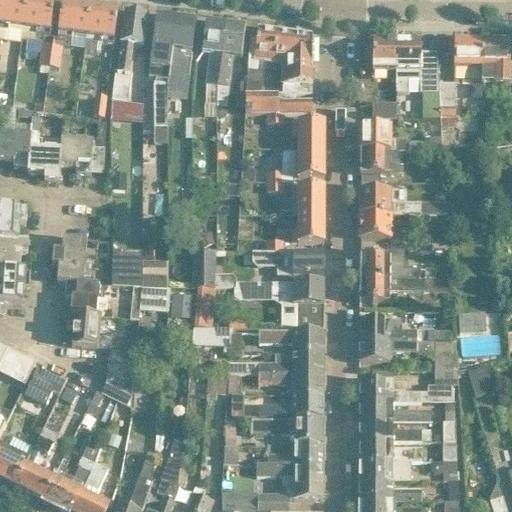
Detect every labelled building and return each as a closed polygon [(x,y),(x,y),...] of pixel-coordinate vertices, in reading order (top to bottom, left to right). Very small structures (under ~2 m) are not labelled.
[(0,0),(0,32),(8,34),(9,29),(23,31),(26,2),(9,0),(0,0)] [(50,39),(54,5),(26,2),(23,31),(36,33),(35,37),(50,39)] [(58,40),(63,41),(62,48),(84,51),(86,39),(90,10),(62,6),(58,40)] [(117,14),(90,10),(86,39),(98,41),(98,45),(113,47),(117,14)] [(117,74),(115,73),(111,104),(127,106),(134,47),(143,49),(147,18),(125,15),(117,74)] [(153,131),(167,131),(167,87),(168,88),(168,82),(176,22),(157,19),(153,49),(161,50),(157,85),(152,85),(153,131)] [(192,55),(196,24),(176,22),(168,82),(179,84),(183,53),(192,55)] [(202,55),(211,56),(207,85),(205,85),(204,108),(216,108),(216,94),(218,88),(226,28),(206,25),(202,55)] [(216,121),(226,121),(227,95),(228,95),(232,60),(241,61),(245,31),(226,28),(218,88),(216,94),(216,108),(216,121)] [(266,118),(283,118),(311,118),(312,103),(278,103),(278,97),(262,97),(264,66),(281,67),(281,85),(288,85),(288,93),(293,93),(292,98),(312,98),(312,39),(258,32),(257,42),(250,41),(249,61),(248,73),(245,97),(246,97),(245,117),(266,118)] [(372,74),(392,74),(395,74),(395,44),(372,44),(372,74)] [(420,56),(420,44),(395,44),(395,74),(395,96),(408,96),(408,84),(419,84),(420,97),(439,97),(438,88),(436,56),(420,56)] [(453,84),(468,84),(482,84),(482,69),(481,69),(482,44),(454,44),(453,84)] [(511,87),(511,65),(510,66),(510,45),(482,44),(481,69),(482,69),(482,84),(482,86),(494,86),(494,88),(511,87)] [(39,70),(47,71),(49,71),(52,50),(42,48),(39,70)] [(62,51),(52,50),(49,71),(47,85),(56,86),(62,51)] [(439,97),(440,123),(441,123),(456,122),(454,88),(438,88),(439,97)] [(93,120),(93,121),(103,122),(106,101),(96,100),(94,116),(93,120)] [(395,123),(395,110),(395,107),(372,106),(372,123),(395,123)] [(283,128),(283,118),(266,118),(266,128),(283,128)] [(28,171),(27,177),(44,178),(44,185),(59,186),(60,169),(61,154),(60,154),(37,152),(39,121),(32,120),(31,128),(28,171)] [(0,163),(14,164),(14,171),(28,171),(31,128),(30,128),(15,126),(13,139),(0,138),(0,163)] [(61,143),(60,154),(61,154),(60,169),(76,170),(76,177),(91,178),(91,174),(103,175),(105,151),(106,127),(98,126),(98,141),(93,145),(73,144),(61,143)] [(298,140),(298,154),(324,154),(324,126),(293,126),(293,140),(298,140)] [(399,155),(407,155),(420,155),(421,155),(421,146),(408,145),(403,142),(390,142),(390,131),(360,131),(360,155),(399,155)] [(424,142),(424,155),(443,155),(441,141),(424,142)] [(266,176),(265,185),(283,186),(283,187),(293,187),(293,183),(324,183),(324,154),(298,154),(298,169),(294,169),(294,168),(281,168),(281,176),(266,176)] [(360,179),(399,179),(399,155),(360,155),(360,179)] [(407,155),(407,166),(420,166),(420,162),(420,155),(407,155)] [(244,174),(243,185),(255,185),(255,174),(244,174)] [(283,186),(265,185),(265,196),(283,196),(283,187),(283,186)] [(298,205),(298,219),(324,219),(324,191),(293,191),(293,205),(298,205)] [(361,195),(360,195),(360,218),(390,219),(407,219),(421,219),(446,220),(445,207),(390,206),(391,195),(380,195),(361,195)] [(0,243),(18,244),(19,228),(25,228),(26,214),(0,211),(0,243)] [(390,219),(360,218),(360,243),(380,243),(390,243),(390,220),(390,219)] [(324,248),(324,219),(298,219),(298,233),(292,233),(292,248),(324,248)] [(407,219),(407,229),(420,230),(421,219),(407,219)] [(214,246),(210,234),(197,239),(201,250),(214,246)] [(90,281),(92,266),(85,265),(87,244),(63,242),(62,254),(53,253),(52,268),(58,269),(57,286),(66,287),(66,286),(83,288),(83,287),(83,280),(90,281)] [(0,275),(20,276),(21,260),(27,260),(28,245),(18,244),(0,243),(0,275)] [(283,245),(265,245),(265,255),(283,255),(283,245)] [(430,245),(430,253),(451,253),(451,245),(430,245)] [(155,247),(144,247),(144,289),(165,289),(165,270),(155,270),(155,247)] [(360,259),(359,282),(420,282),(434,282),(434,271),(420,271),(404,271),(404,253),(389,253),(389,259),(379,259),(360,259)] [(215,291),(215,292),(216,292),(216,254),(191,254),(191,292),(196,292),(196,291),(215,291)] [(252,267),(257,272),(259,272),(277,272),(277,279),(323,280),(323,256),(283,255),(265,255),(262,255),(252,255),(252,267)] [(143,262),(114,261),(114,290),(132,290),(141,291),(142,291),(143,291),(143,270),(143,262)] [(20,276),(0,275),(0,318),(3,319),(4,307),(22,308),(23,291),(29,291),(30,276),(20,276)] [(359,282),(359,307),(372,307),(390,307),(390,295),(409,295),(451,295),(451,292),(451,282),(434,282),(420,282),(359,282)] [(71,301),(70,317),(70,318),(96,320),(96,319),(99,288),(83,287),(83,288),(66,286),(66,287),(65,301),(71,301)] [(273,305),(281,310),(293,309),(296,309),(296,319),(288,319),(284,324),(284,332),(323,332),(323,287),(235,286),(235,306),(273,305)] [(139,314),(140,314),(142,291),(141,291),(132,290),(129,322),(138,323),(139,314)] [(143,291),(142,291),(140,314),(167,316),(169,291),(167,291),(167,292),(143,291)] [(194,330),(211,332),(215,292),(215,291),(196,291),(196,292),(194,330)] [(173,298),(171,320),(191,322),(193,300),(173,298)] [(70,318),(70,317),(68,317),(66,332),(73,333),(71,350),(97,352),(100,319),(96,319),(96,320),(70,318)] [(460,336),(486,334),(485,318),(459,320),(460,336)] [(359,345),(453,346),(453,334),(417,334),(400,334),(400,323),(359,323),(359,345)] [(223,350),(223,356),(229,356),(230,333),(194,333),(192,350),(223,350)] [(232,337),(232,333),(230,333),(229,356),(229,359),(240,359),(240,337),(232,337)] [(259,347),(292,348),(292,358),(323,357),(323,336),(259,336),(259,347)] [(111,364),(113,365),(134,374),(136,355),(136,343),(126,342),(125,354),(110,353),(109,364),(111,364)] [(433,355),(433,376),(455,375),(457,375),(456,373),(455,346),(453,346),(359,345),(359,366),(390,366),(390,356),(417,356),(433,355)] [(0,376),(10,381),(21,358),(8,352),(2,363),(0,367),(0,376)] [(237,378),(247,378),(257,378),(257,379),(323,379),(323,357),(292,358),(292,368),(229,368),(228,378),(237,378)] [(108,375),(112,377),(132,388),(134,374),(113,365),(108,375)] [(475,402),(495,395),(487,370),(467,376),(475,402)] [(65,385),(37,371),(25,397),(46,408),(52,395),(59,398),(65,385)] [(457,375),(455,375),(457,388),(467,388),(466,372),(463,373),(463,372),(456,373),(457,375)] [(112,377),(107,387),(131,400),(132,388),(112,377)] [(208,377),(207,398),(227,398),(228,378),(215,377),(208,377)] [(359,386),(359,407),(392,407),(420,407),(443,406),(443,407),(454,407),(454,406),(452,406),(452,380),(449,377),(423,378),(423,390),(426,390),(427,396),(392,396),(392,386),(359,386)] [(227,398),(231,398),(231,399),(237,399),(237,398),(237,378),(228,378),(227,398)] [(257,389),(292,389),(292,399),(323,400),(323,379),(257,379),(257,389)] [(102,398),(103,399),(130,411),(131,400),(107,387),(102,398)] [(98,410),(103,399),(102,398),(96,395),(90,407),(98,410)] [(323,421),(323,400),(292,399),(292,410),(259,410),(259,420),(323,421)] [(90,407),(86,416),(96,421),(101,412),(98,410),(90,407)] [(392,415),(392,407),(359,407),(359,427),(392,427),(432,427),(432,415),(421,415),(392,415)] [(444,425),(441,425),(441,427),(455,427),(454,407),(443,407),(444,425)] [(158,486),(160,487),(156,497),(165,500),(160,511),(172,511),(175,505),(174,505),(180,489),(177,488),(185,425),(180,424),(158,486)] [(251,424),(251,437),(289,437),(289,445),(294,445),(294,447),(323,447),(323,425),(251,424)] [(429,445),(430,435),(392,435),(392,427),(359,427),(359,446),(392,446),(420,446),(420,445),(429,445)] [(456,446),(455,427),(441,427),(441,446),(456,446)] [(112,437),(109,448),(117,450),(120,439),(112,437)] [(39,439),(34,449),(47,455),(52,445),(39,439)] [(0,481),(15,489),(26,467),(30,459),(24,456),(16,458),(7,448),(1,445),(0,447),(0,481)] [(421,454),(392,454),(392,446),(359,446),(359,466),(411,466),(421,466),(421,454)] [(457,466),(456,446),(441,446),(442,466),(457,466)] [(267,469),(323,469),(323,447),(294,447),(294,459),(263,459),(263,464),(267,464),(267,469)] [(222,470),(237,470),(238,451),(223,451),(222,470)] [(76,470),(79,472),(70,489),(54,481),(43,503),(62,511),(72,511),(94,468),(95,466),(82,460),(76,470)] [(94,501),(108,473),(95,466),(94,468),(72,511),(108,511),(110,509),(94,501)] [(392,485),(411,485),(411,466),(359,466),(359,485),(392,485)] [(442,486),(448,485),(448,486),(458,486),(457,466),(442,466),(442,486)] [(54,481),(26,467),(15,489),(43,503),(54,481)] [(153,472),(145,469),(140,480),(128,511),(126,511),(119,509),(118,511),(142,511),(152,486),(148,484),(153,472)] [(257,481),(294,481),(294,503),(322,504),(323,469),(267,469),(267,470),(257,469),(257,481)] [(420,494),(392,494),(392,485),(359,485),(358,505),(392,505),(420,505),(420,494)] [(489,503),(491,511),(505,511),(504,508),(497,485),(489,503)] [(449,505),(459,505),(458,486),(448,486),(449,504),(449,505)] [(198,511),(202,501),(197,499),(198,495),(194,493),(187,511),(198,511)] [(229,511),(230,498),(222,498),(221,511),(229,511)] [(208,503),(202,501),(198,511),(209,511),(214,501),(209,499),(208,503)] [(268,499),(258,499),(257,511),(287,511),(288,503),(288,499),(282,499),(268,499)]
